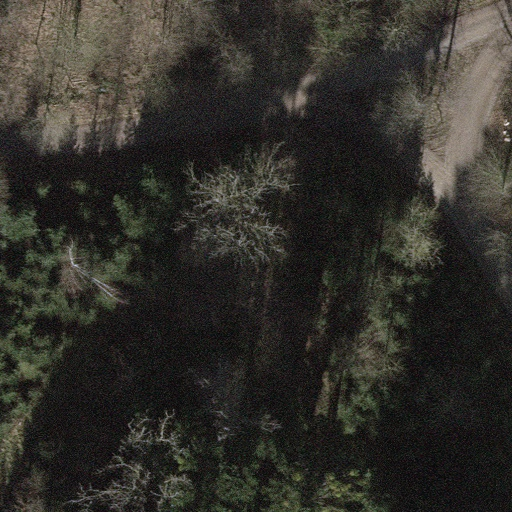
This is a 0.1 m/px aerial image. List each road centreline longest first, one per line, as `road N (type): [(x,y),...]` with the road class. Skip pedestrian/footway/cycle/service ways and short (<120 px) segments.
road 1 (track): [(0,146),(97,149),(511,30)]
road 2 (track): [(393,65),(511,262)]
